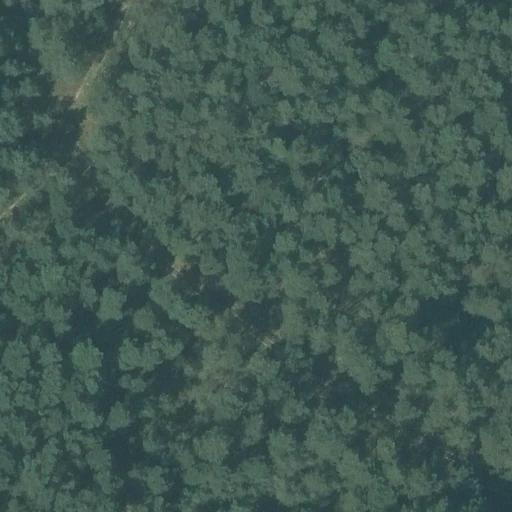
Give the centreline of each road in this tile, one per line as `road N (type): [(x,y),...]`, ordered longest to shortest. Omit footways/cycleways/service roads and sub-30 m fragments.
road 1 (track): [(511,480),(333,395),(125,228),(0,0)]
road 2 (track): [(143,0),(55,178),(0,241)]
